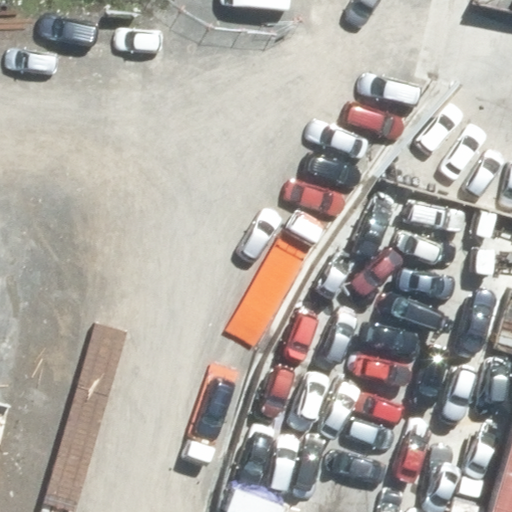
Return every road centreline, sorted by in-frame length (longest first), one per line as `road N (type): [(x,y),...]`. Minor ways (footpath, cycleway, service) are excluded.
road 1 (unknown): [(203,84),(172,217),(79,511)]
road 2 (unknown): [(511,108),(298,81),(203,84)]
road 3 (unknown): [(203,84),(0,83)]
